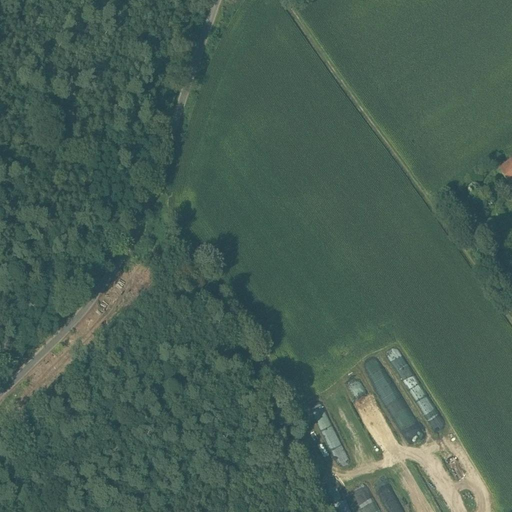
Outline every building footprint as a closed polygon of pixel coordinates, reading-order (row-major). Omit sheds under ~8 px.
[(511,160),(499,170),(508,182),(511,179),(511,160)] [(341,385),(329,389),(348,437),(360,433),(341,385)] [(309,396),(328,444),(339,440),(319,392),(309,396)] [(367,420),(378,417),(371,396),(360,400),(367,420)] [(414,503),(423,499),(412,473),(403,478),(414,503)] [(417,506),(419,511),(427,511),(430,511),(426,502),(417,506)]
